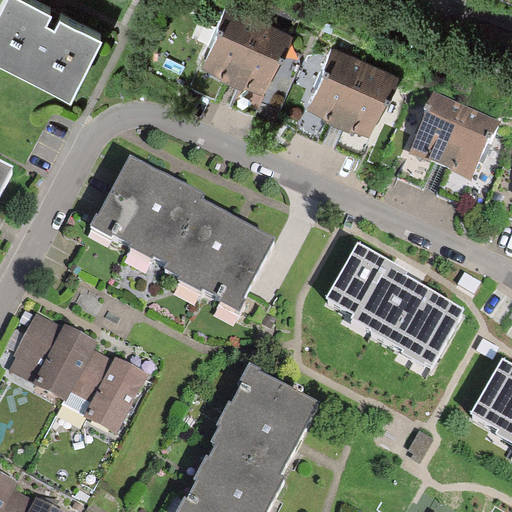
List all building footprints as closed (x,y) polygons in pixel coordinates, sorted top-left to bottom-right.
[(4,0),(0,9),(0,56),(70,91),(101,30),(60,10),(55,19),(50,17),(46,15),(51,5),(41,0),(4,0)] [(268,88),(293,28),(229,1),(204,61),(268,88)] [(374,134),(400,75),(337,46),(311,105),(374,134)] [(472,183),(498,124),(435,96),(409,155),(472,183)] [(236,312),(271,245),(235,226),(197,206),(200,200),(170,184),(126,161),(87,235),(236,312)] [(0,171),(0,193),(8,176),(0,171)] [(430,371),(463,311),(412,284),(402,279),(405,274),(356,247),(325,303),(352,318),(350,322),(402,351),(400,355),(430,371)] [(73,388),(96,347),(76,336),(37,314),(15,353),(41,367),(31,386),(64,404),(73,388)] [(113,436),(147,375),(130,366),(96,347),(73,388),(94,400),(82,420),(113,436)] [(511,367),(503,362),(470,420),(498,436),(496,439),(511,448),(511,367)] [(176,511),(268,511),(282,485),(277,483),(297,444),(314,409),(300,402),(302,398),(292,393),(291,396),(257,380),(260,375),(248,369),(176,511)] [(434,438),(420,431),(409,450),(414,454),(412,458),(420,463),(434,438)] [(0,511),(4,511),(16,490),(20,484),(0,473),(0,511)] [(66,511),(50,503),(36,495),(34,500),(16,490),(4,511),(66,511)]
